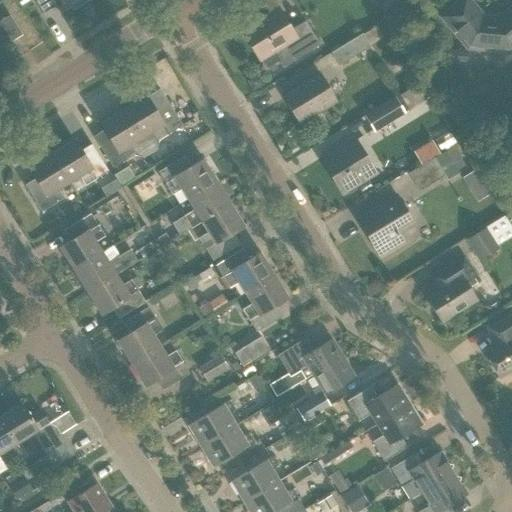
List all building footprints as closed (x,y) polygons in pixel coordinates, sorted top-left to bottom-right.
[(85,0),(35,0),(44,12),(57,4),(59,7),(66,3),(68,6),(72,4),(74,7),(85,0)] [(378,0),(394,10),(400,0),(378,0)] [(469,0),(461,0),(441,17),(468,48),(509,52),(511,49),(511,7),(498,19),(484,18),(469,0)] [(278,8),(264,17),(242,30),(260,59),(275,50),(284,66),(319,44),(305,21),(291,30),(278,8)] [(0,21),(0,22),(12,42),(22,35),(10,15),(0,21)] [(363,33),(332,53),(340,66),(371,46),(384,38),(377,27),(364,35),(363,33)] [(321,73),(283,96),(300,124),(338,101),(321,73)] [(365,116),(374,130),(404,111),(423,101),(415,87),(396,97),(365,116)] [(183,125),(162,92),(149,100),(145,95),(123,109),(150,152),(156,148),(157,140),(183,125)] [(150,152),(123,109),(100,123),(108,134),(97,141),(113,167),(135,154),(144,156),(150,152)] [(436,136),(415,146),(420,158),(442,149),(436,136)] [(355,137),(320,158),(342,195),(377,173),(355,137)] [(51,153),(69,182),(80,176),(86,184),(108,171),(91,144),(81,151),(74,139),(51,153)] [(454,162),(459,159),(452,147),(434,157),(409,173),(420,191),(445,176),(448,181),(460,173),(454,162)] [(64,198),(59,189),(69,182),(51,153),(29,167),(36,178),(25,185),(42,212),(64,198)] [(173,194),(182,189),(188,199),(217,181),(203,159),(192,166),(185,155),(159,172),(173,194)] [(114,176),(121,187),(135,179),(129,167),(114,176)] [(130,190),(137,201),(156,190),(149,179),(130,190)] [(202,222),(231,203),(217,181),(188,199),(195,210),(173,223),(180,235),(202,222)] [(396,196),(358,220),(380,257),(404,243),(397,232),(412,223),(396,196)] [(240,244),(233,233),(245,226),(231,203),(202,222),(208,232),(200,238),(213,260),(240,244)] [(70,241),(59,248),(73,271),(102,253),(96,242),(104,237),(90,214),(64,230),(70,241)] [(467,240),(480,260),(498,248),(493,239),(511,227),(511,226),(505,215),(486,228),(467,240)] [(157,239),(162,246),(170,241),(166,234),(157,239)] [(275,275),(262,253),(250,260),(243,248),(215,266),(229,288),(238,282),(245,293),(275,275)] [(116,275),(137,261),(130,250),(109,263),(102,253),(73,271),(87,293),(116,275)] [(440,272),(448,284),(427,298),(442,322),(477,300),(469,287),(479,281),(464,257),(440,272)] [(193,281),(198,289),(216,278),(211,270),(193,281)] [(123,285),(116,275),(87,293),(100,315),(111,308),(118,319),(145,302),(131,280),(123,285)] [(289,297),(275,275),(245,293),(252,304),(243,310),(257,332),(284,315),(278,304),(289,297)] [(198,308),(203,317),(217,308),(212,299),(198,308)] [(128,334),(117,341),(131,364),(160,346),(153,335),(162,329),(148,307),(122,324),(128,334)] [(511,314),(488,329),(498,346),(485,354),(500,378),(511,370),(511,314)] [(263,337),(249,346),(256,358),(270,349),(263,337)] [(288,373),(269,384),(276,396),(305,379),(312,375),(313,376),(343,358),(332,339),(307,354),(299,342),(277,356),(288,373)] [(131,364),(145,386),(156,380),(162,390),(189,373),(176,351),(166,356),(160,346),(131,364)] [(198,367),(208,382),(229,369),(220,354),(198,367)] [(313,376),(319,386),(313,390),(317,397),(297,409),(304,421),(330,406),(324,395),(355,376),(343,358),(313,376)] [(248,379),(255,390),(262,386),(256,375),(248,379)] [(359,421),(370,414),(377,425),(410,404),(398,384),(376,397),(370,387),(347,401),(359,421)] [(236,426),(229,414),(235,410),(229,400),(222,405),(188,426),(201,447),(236,426)] [(21,404),(0,416),(0,428),(12,447),(20,461),(28,456),(20,442),(33,434),(53,467),(74,454),(61,434),(60,435),(56,427),(48,424),(39,410),(29,416),(21,404)] [(410,404),(377,425),(383,435),(372,442),(384,462),(407,448),(401,437),(422,424),(410,404)] [(262,412),(270,426),(281,419),(273,405),(262,412)] [(249,434),(243,437),(236,426),(201,447),(214,468),(248,447),(248,448),(255,443),(249,434)] [(0,473),(7,470),(0,458),(0,454),(12,447),(0,428),(0,473)] [(291,436),(297,447),(305,443),(299,432),(291,436)] [(321,459),(326,467),(354,450),(349,441),(321,459)] [(311,448),(317,459),(327,453),(321,443),(311,448)] [(410,500),(422,492),(453,473),(440,452),(418,465),(412,456),(391,469),(410,500)] [(265,461),(231,481),(244,502),(279,481),(272,469),(278,465),(272,456),(265,460),(265,461)] [(310,466),(316,477),(324,472),(318,461),(310,466)] [(7,470),(0,473),(0,476),(4,483),(12,478),(7,470)] [(330,476),(341,493),(349,488),(338,470),(330,476)] [(422,492),(430,505),(419,511),(446,511),(444,508),(466,495),(453,473),(422,492)] [(244,502),(249,511),(305,511),(306,511),(292,489),(286,493),(279,481),(244,502)] [(94,511),(109,503),(97,483),(67,501),(73,511),(94,511)] [(317,504),(322,511),(328,511),(338,506),(331,496),(317,504)] [(114,511),(109,503),(94,511),(114,511)]
